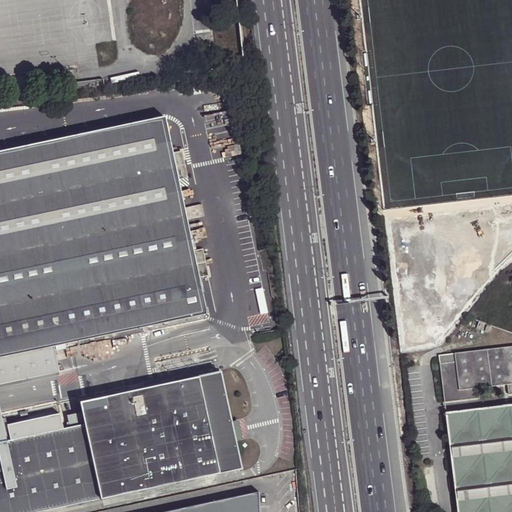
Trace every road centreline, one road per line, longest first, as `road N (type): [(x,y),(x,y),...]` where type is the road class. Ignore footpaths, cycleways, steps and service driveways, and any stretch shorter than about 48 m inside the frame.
road 1 (motorway): [(272,0),(311,311)]
road 2 (motorway): [(346,293),(311,0)]
road 3 (unknown): [(0,410),(221,360)]
road 4 (motorway): [(383,511),(346,293)]
road 5 (motorway): [(373,511),(346,293)]
road 6 (motorway): [(311,311),(340,511)]
road 7 (motorway): [(311,311),(327,511)]
road 8 (unknown): [(427,370),(445,511)]
